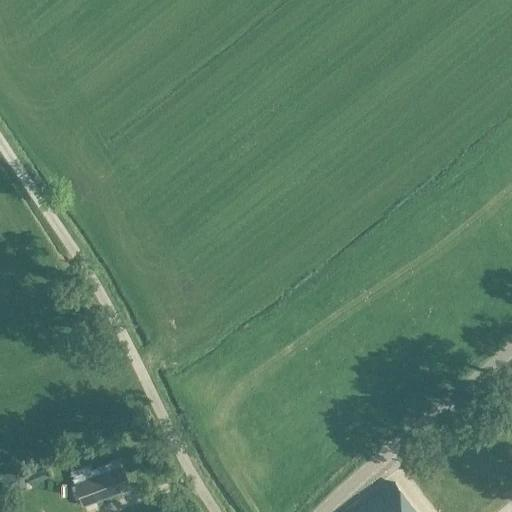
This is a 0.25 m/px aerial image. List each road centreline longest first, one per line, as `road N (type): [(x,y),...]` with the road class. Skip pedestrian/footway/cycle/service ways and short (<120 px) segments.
road 1 (unclassified): [(214,511),(112,312),(0,132)]
road 2 (unclassified): [(322,511),(511,350)]
